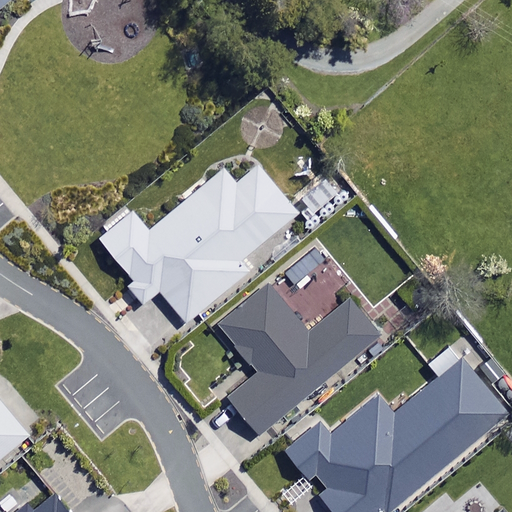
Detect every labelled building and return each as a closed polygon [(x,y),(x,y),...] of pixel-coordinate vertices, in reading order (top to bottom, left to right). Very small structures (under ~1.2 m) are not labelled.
[(298,209),(258,161),(236,179),(223,164),(149,227),(132,206),(99,234),(134,275),(127,281),(143,300),(159,286),(186,318),(247,267),(240,259),(298,209)] [(314,211),(340,190),(329,176),(303,197),(314,211)] [(325,259),(311,242),(282,265),(296,282),(325,259)] [(310,331),(268,281),(219,323),(259,369),(230,394),(261,431),(379,332),(349,297),(310,331)] [(286,449),(309,476),(315,472),(325,485),(320,489),(338,511),(373,511),(381,505),(385,510),(507,410),(461,355),(393,412),(375,390),(331,427),(323,418),(286,449)] [(0,453),(27,431),(0,398),(0,453)] [(30,498),(13,511),(89,511),(88,511),(72,511),(52,487),(34,503),(30,498)]
